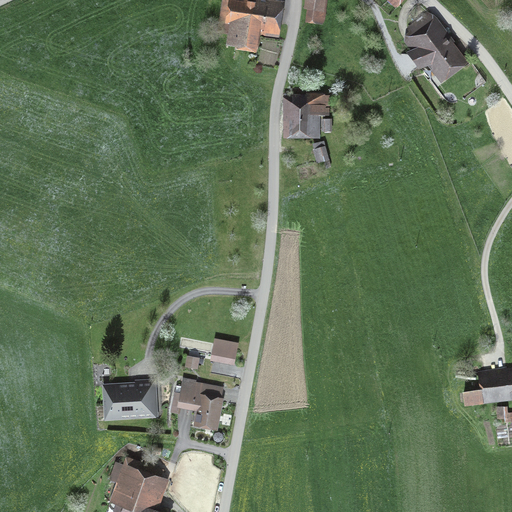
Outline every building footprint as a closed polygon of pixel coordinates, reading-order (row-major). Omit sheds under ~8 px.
[(243,0),(223,0),(218,33),(229,35),(227,45),(256,49),(258,35),(262,35),(262,33),(276,35),(280,9),(243,3),(243,0)] [(309,0),(309,8),(320,10),(321,0),(309,0)] [(432,23),(414,37),(421,46),(411,54),(420,67),(431,60),(443,76),(461,63),(432,23)] [(326,114),(326,96),(309,96),(309,103),(289,102),(289,132),(316,132),(317,125),(310,125),(310,114),(326,114)] [(324,160),(326,168),(330,166),(326,147),(315,150),(318,162),(324,160)] [(236,344),(216,341),(213,357),(233,360),(236,344)] [(189,357),(187,364),(197,366),(198,359),(189,357)] [(511,373),(480,377),(482,389),(464,391),(465,402),(483,400),(483,397),(511,393),(511,373)] [(196,385),(193,385),(194,381),(183,379),(179,400),(200,404),(199,410),(197,410),(194,422),(214,426),(221,387),(196,382),(196,385)] [(110,413),(156,410),(155,388),(109,391),(110,413)] [(511,413),(507,413),(507,408),(498,408),(498,418),(504,418),(505,422),(511,421),(511,413)] [(156,511),(149,509),(163,470),(126,457),(123,465),(116,462),(110,479),(117,481),(111,500),(126,506),(124,511),(156,511)]
